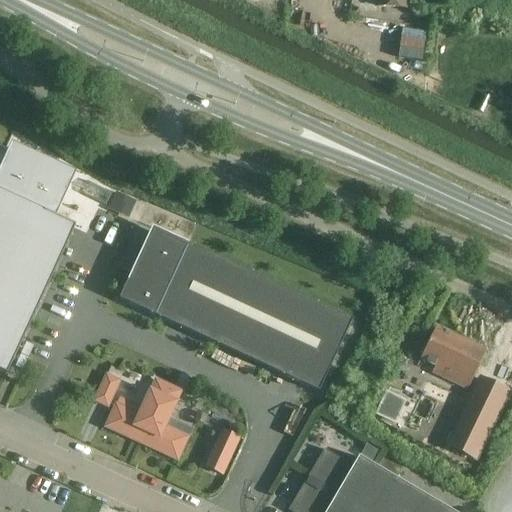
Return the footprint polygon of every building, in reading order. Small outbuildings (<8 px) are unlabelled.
[(375,0),(375,7),(407,9),(407,0),(375,0)] [(0,374),(6,377),(75,229),(63,223),(50,218),(65,186),(69,177),(63,175),(63,174),(19,153),(19,154),(13,152),(9,160),(0,155),(0,374)] [(117,193),(109,209),(128,218),(136,202),(117,193)] [(119,301),(285,378),(318,394),(352,322),(188,246),(186,250),(154,235),(131,285),(127,282),(119,301)] [(468,391),(477,370),(486,352),(435,328),(420,360),(435,367),(432,374),(468,391)] [(11,369),(7,378),(16,383),(21,373),(11,369)] [(511,392),(479,376),(444,448),(477,463),(511,392)] [(95,402),(107,408),(119,383),(106,377),(95,402)] [(116,406),(105,428),(132,441),(134,436),(144,440),(141,445),(177,461),(187,439),(192,429),(169,418),(176,404),(175,404),(180,393),(155,381),(150,392),(138,417),(116,406)] [(406,402),(386,392),(374,416),(395,426),(406,402)] [(218,439),(205,468),(224,477),(237,448),(218,439)] [(366,446),(361,456),(372,462),(378,452),(366,446)] [(450,511),(358,458),(353,467),(324,450),(288,511),(450,511)]
